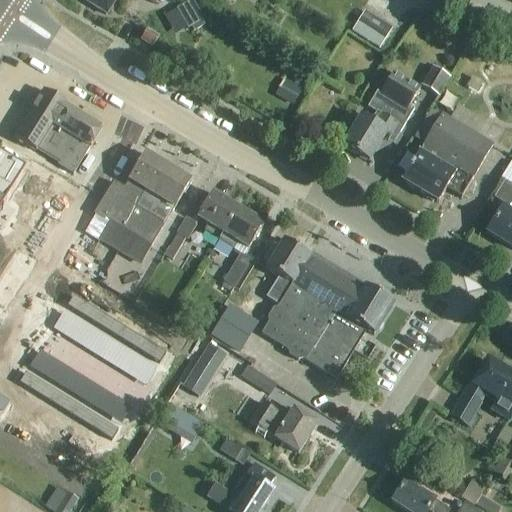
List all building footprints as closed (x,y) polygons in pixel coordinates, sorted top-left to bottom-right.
[(79,0),(106,17),(116,0),(79,0)] [(191,1),(174,11),(183,27),(190,23),(200,17),(191,1)] [(364,14),(351,34),(379,51),(392,31),(364,14)] [(153,49),(158,41),(146,34),(141,41),(153,49)] [(342,34),(333,49),(343,55),(352,40),(342,34)] [(308,69),(317,56),(296,42),(291,50),(301,57),(297,62),(308,69)] [(439,99),(452,79),(433,67),(420,87),(439,99)] [(408,106),(418,88),(391,73),(379,93),(375,91),(366,107),(375,112),(368,123),(360,118),(342,147),(368,162),(384,134),(390,137),(394,129),(399,132),(413,109),(408,106)] [(89,152),(102,131),(64,108),(65,106),(44,93),(14,141),(35,154),(36,152),(58,166),(57,168),(72,177),(89,151),(89,152)] [(461,199),(492,146),(440,116),(401,183),(437,204),(445,190),(461,199)] [(0,216),(25,176),(24,175),(0,160),(0,153),(1,151),(0,150),(0,216)] [(165,229),(191,187),(145,157),(125,191),(113,184),(113,185),(114,186),(94,217),(105,223),(106,222),(152,250),(165,229)] [(511,215),(510,214),(511,209),(511,188),(504,183),(495,198),(505,205),(503,209),(502,208),(486,234),(511,249),(511,215)] [(218,244),(238,212),(215,198),(198,224),(208,230),(204,236),(218,244)] [(238,212),(218,244),(234,254),(238,248),(248,254),(264,228),(238,212)] [(179,233),(187,238),(196,223),(188,218),(179,233)] [(177,236),(164,257),(173,262),(185,241),(177,236)] [(311,257),(305,254),(289,244),(287,246),(285,245),(267,273),(279,280),(266,301),(279,309),(311,257)] [(237,291),(254,263),(241,256),(225,284),(237,291)] [(392,307),(331,270),(311,257),(279,309),(277,312),(272,314),(274,317),(272,321),(267,322),(269,325),(261,338),(287,354),(288,357),(292,356),(297,359),(298,363),(302,362),(335,383),(365,334),(372,338),(375,334),(379,333),(381,329),(381,325),(392,307)] [(256,325),(226,307),(221,317),(251,335),(256,325)] [(229,360),(204,345),(198,355),(222,370),(229,360)] [(270,397),(277,386),(247,368),(240,379),(270,397)] [(497,374),(487,368),(475,388),(473,386),(452,422),(468,431),(475,419),(488,397),(491,399),(489,401),(497,406),(492,414),(509,425),(511,419),(511,378),(500,371),(497,374)] [(0,416),(1,417),(9,405),(0,400),(0,416)] [(285,427),(274,420),(278,414),(263,405),(250,424),(297,455),(314,427),(293,413),(285,427)] [(172,410),(164,423),(179,432),(187,419),(172,410)] [(429,414),(420,429),(426,433),(435,418),(429,414)] [(462,448),(474,454),(482,440),(470,434),(462,448)] [(242,468),(250,457),(225,441),(218,451),(242,468)] [(511,463),(511,445),(492,477),(500,482),(511,463)] [(260,511),(272,494),(268,491),(276,480),(253,465),(246,476),(253,481),(233,511),(260,511)] [(448,511),(434,503),(435,502),(405,483),(392,505),(403,511),(448,511)] [(465,504),(473,509),(483,491),(470,484),(460,501),(465,504)] [(54,511),(69,511),(78,499),(67,493),(54,511)] [(485,511),(507,511),(508,511),(482,496),(476,506),(485,511)]
